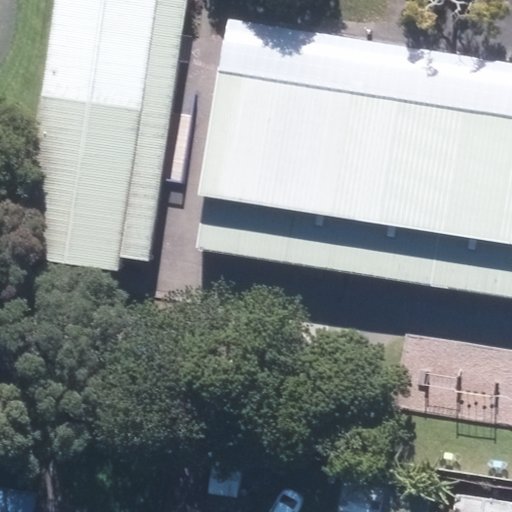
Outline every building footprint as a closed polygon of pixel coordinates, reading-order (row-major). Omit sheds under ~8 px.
[(67,0),(28,243),(133,260),(135,250),(158,253),(198,0),(67,0)] [(511,100),(238,57),(207,241),(511,289),(511,100)] [(429,511),(435,475),(343,460),(335,511),(429,511)] [(29,511),(33,490),(0,485),(0,511),(29,511)] [(510,511),(511,502),(511,495),(463,489),(460,511),(510,511)]
